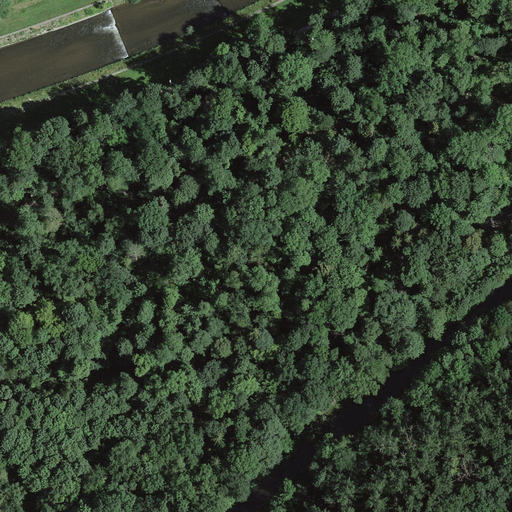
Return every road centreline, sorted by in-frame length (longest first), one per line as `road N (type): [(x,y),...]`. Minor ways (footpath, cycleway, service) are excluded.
road 1 (track): [(0,232),(49,195),(85,188),(124,190),(168,215),(353,115),(511,99)]
road 2 (track): [(363,0),(215,69),(0,152)]
road 3 (track): [(272,511),(511,307)]
road 4 (track): [(168,215),(218,288),(225,367)]
